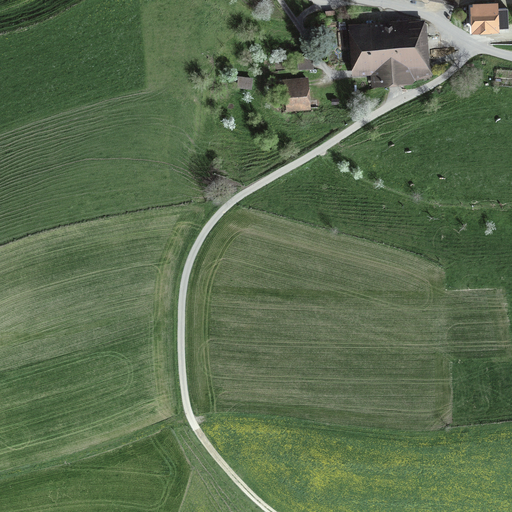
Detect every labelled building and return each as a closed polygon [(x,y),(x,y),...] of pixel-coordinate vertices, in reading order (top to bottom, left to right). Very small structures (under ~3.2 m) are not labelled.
[(511,7),(474,9),(475,30),(511,27),(511,7)] [(419,27),(356,31),(358,68),(422,64),(419,27)] [(300,69),(312,69),(311,56),(299,57),(300,69)] [(380,73),(381,84),(405,82),(416,80),(416,71),(380,73)] [(318,77),(288,78),(288,88),(299,88),(300,108),(320,107),(318,77)] [(237,89),(252,91),(253,81),(238,79),(237,89)]
